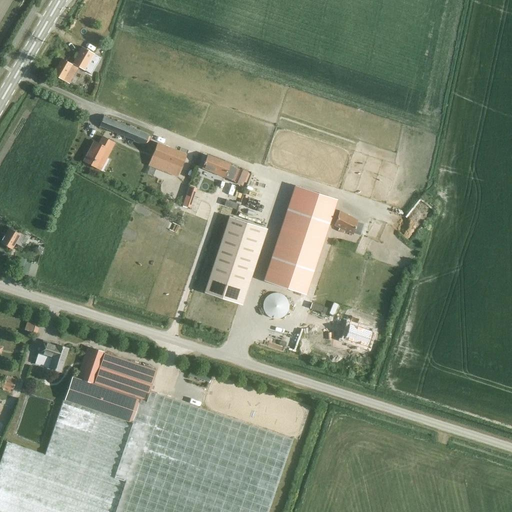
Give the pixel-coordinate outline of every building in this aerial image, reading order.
[(86,70),(95,55),(83,48),(74,63),(86,70)] [(64,80),(73,64),(63,58),(53,74),(64,80)] [(144,144),(148,134),(103,116),(99,125),(133,138),(133,139),(144,144)] [(94,141),(84,161),(98,168),(108,149),(111,151),(115,143),(102,137),(99,144),(94,141)] [(177,178),(186,154),(157,143),(148,166),(177,178)] [(224,177),(229,165),(207,156),(205,159),(204,160),(203,162),(204,163),(202,169),(224,177)] [(241,185),(247,172),(237,168),(231,181),(241,185)] [(305,295),(337,199),(298,186),(267,282),(305,295)] [(339,210),(334,224),(353,234),(358,220),(339,210)] [(228,216),(203,293),(238,304),(263,228),(228,216)] [(383,226),(374,221),(361,247),(370,252),(383,226)] [(22,247),(25,243),(28,238),(9,226),(0,241),(12,248),(15,243),(22,247)] [(34,276),(38,264),(32,262),(31,265),(21,262),(19,271),(34,276)] [(291,310),(291,307),(291,305),(290,302),(289,300),(287,298),(285,296),(282,294),(280,294),(278,294),(275,294),(272,295),(270,296),(268,297),(266,300),(265,302),(264,305),(264,308),(264,310),(265,313),(266,315),(267,317),(270,319),(272,320),(276,321),(277,321),(280,321),(283,320),(285,319),(287,317),(289,316),(290,313),(291,310)] [(348,315),(341,338),(363,345),(368,330),(353,325),(356,318),(348,315)] [(27,318),(24,330),(36,333),(40,322),(27,318)] [(42,339),(38,353),(49,357),(52,358),(50,364),(49,368),(54,370),(57,360),(63,362),(68,347),(42,339)] [(93,382),(103,352),(104,351),(86,345),(75,376),(93,382)] [(0,461),(0,511),(267,511),(292,439),(149,391),(156,370),(103,352),(93,382),(75,376),(71,375),(44,454),(7,441),(0,461)] [(7,376),(3,390),(12,392),(16,379),(7,376)]
